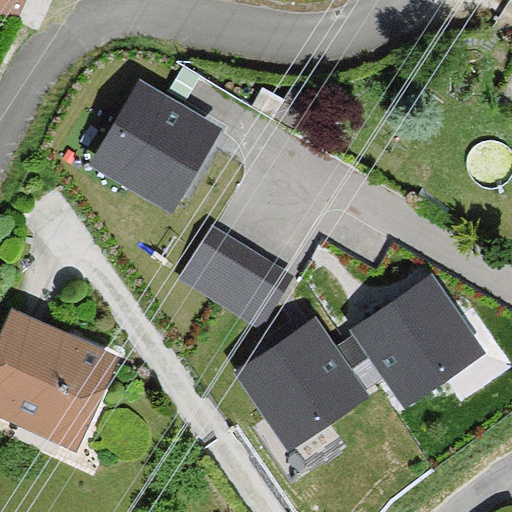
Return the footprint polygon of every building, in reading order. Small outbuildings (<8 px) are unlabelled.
[(29,2),(11,38),(31,48),(50,11),(29,2)] [(143,89),(104,159),(172,198),(212,129),(143,89)] [(209,223),(179,275),(252,317),(282,265),(248,245),(209,223)] [(469,359),(424,294),(335,356),(362,395),(386,379),(404,405),(469,359)] [(6,327),(0,339),(0,422),(5,425),(11,413),(70,443),(101,372),(6,327)] [(308,339),(243,385),(289,450),(354,404),(353,402),(362,395),(335,356),(326,363),(308,339)]
